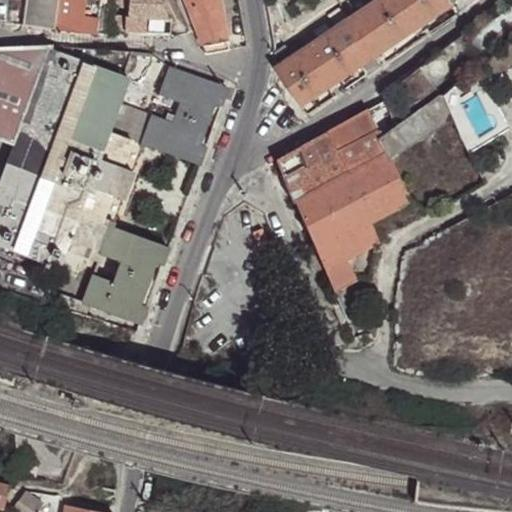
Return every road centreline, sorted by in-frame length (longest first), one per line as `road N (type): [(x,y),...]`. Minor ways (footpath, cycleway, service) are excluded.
road 1 (residential): [(229,151),(268,190),(352,370),(386,384),(467,394),(511,390)]
road 2 (residential): [(481,0),(288,139),(237,124)]
road 3 (residential): [(159,355),(229,151)]
road 4 (residential): [(159,355),(135,478)]
